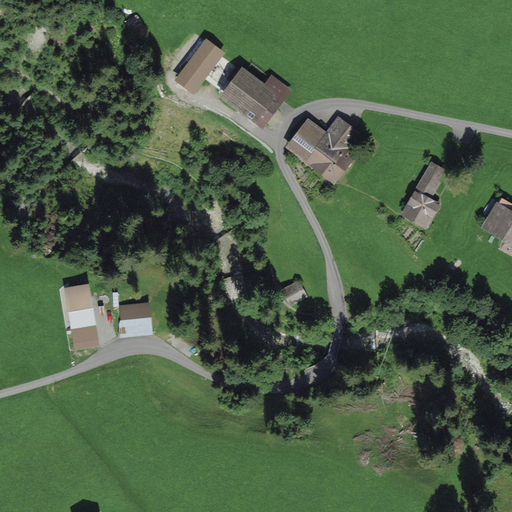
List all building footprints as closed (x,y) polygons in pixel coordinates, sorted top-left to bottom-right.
[(217,53),(200,39),(176,69),(170,77),(188,91),(217,53)] [(264,90),(243,73),(226,94),(262,123),(281,98),(286,92),(272,80),(264,90)] [(346,149),(332,137),(307,120),(289,144),(334,179),(353,154),(346,149)] [(346,149),(357,134),(343,123),(332,137),(346,149)] [(404,211),(427,225),(438,206),(426,199),(443,171),(432,164),(404,211)] [(511,205),(502,200),(499,204),(497,202),(487,219),(486,218),(483,223),(511,239),(511,205)] [(296,284),(284,291),(291,303),(303,296),(296,284)] [(82,285),(57,290),(70,350),(94,345),(82,285)] [(123,321),(121,335),(150,331),(147,305),(122,308),(123,321)]
